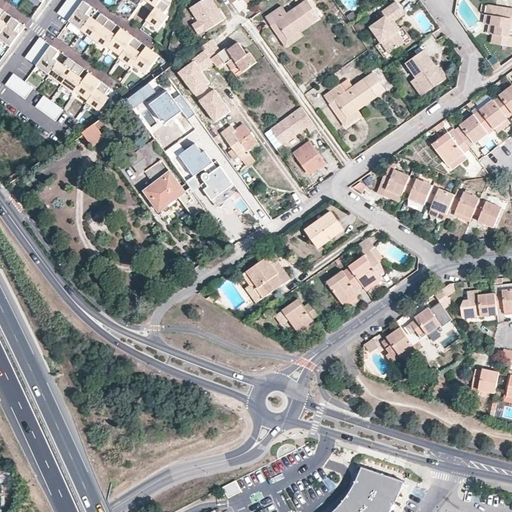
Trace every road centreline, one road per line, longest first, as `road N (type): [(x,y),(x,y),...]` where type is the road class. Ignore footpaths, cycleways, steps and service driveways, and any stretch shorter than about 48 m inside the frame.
road 1 (residential): [(333,186),(471,83),(467,44),(433,0)]
road 2 (residential): [(156,344),(161,308),(333,186)]
road 3 (trunk): [(97,511),(0,298)]
road 4 (tertiary): [(65,289),(108,336),(257,405)]
road 5 (tertiary): [(511,466),(297,398)]
road 6 (unknown): [(360,167),(255,20)]
road 7 (tertiary): [(286,419),(452,467)]
road 8 (residential): [(307,362),(444,262)]
road 9 (trunk): [(0,358),(69,511)]
road 10 (residential): [(109,511),(170,474),(231,459),(256,443)]
road 11 (residential): [(333,186),(444,262)]
